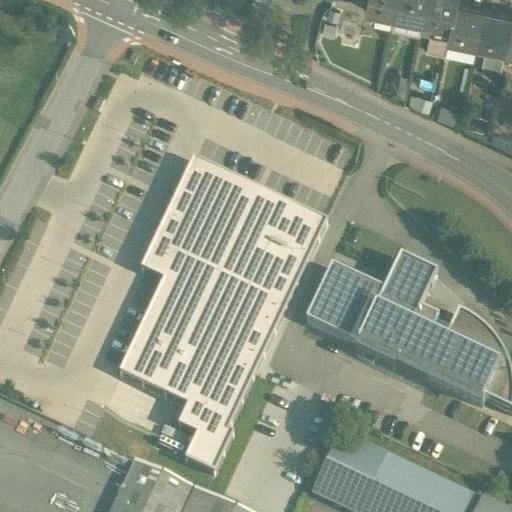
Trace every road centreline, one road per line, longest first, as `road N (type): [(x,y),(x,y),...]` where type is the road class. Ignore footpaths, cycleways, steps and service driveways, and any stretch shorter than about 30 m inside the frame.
road 1 (tertiary): [(511,197),(435,148),(113,1)]
road 2 (residential): [(113,1),(0,241)]
